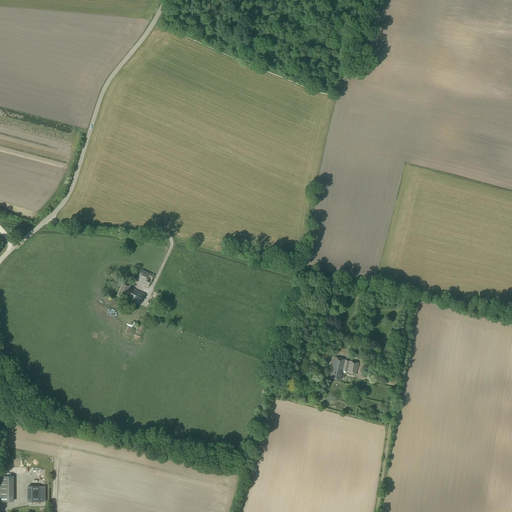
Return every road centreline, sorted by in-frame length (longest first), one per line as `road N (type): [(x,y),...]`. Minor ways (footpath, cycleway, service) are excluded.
road 1 (unclassified): [(0,259),(68,194),(100,95),(165,0)]
road 2 (track): [(376,511),(396,384),(364,375)]
